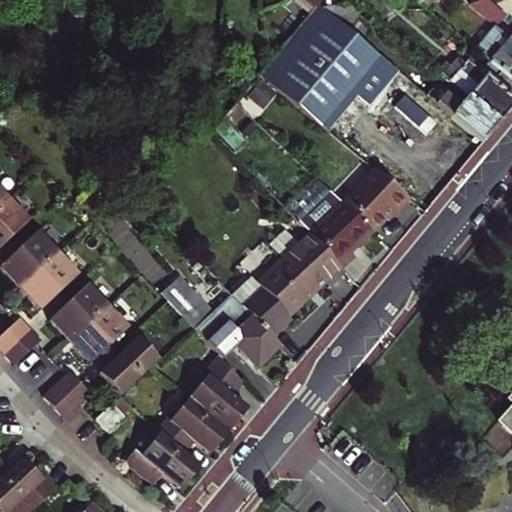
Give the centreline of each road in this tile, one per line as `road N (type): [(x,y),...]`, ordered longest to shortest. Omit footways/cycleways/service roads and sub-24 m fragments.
road 1 (tertiary): [(216,511),(511,149)]
road 2 (residential): [(148,511),(0,380)]
